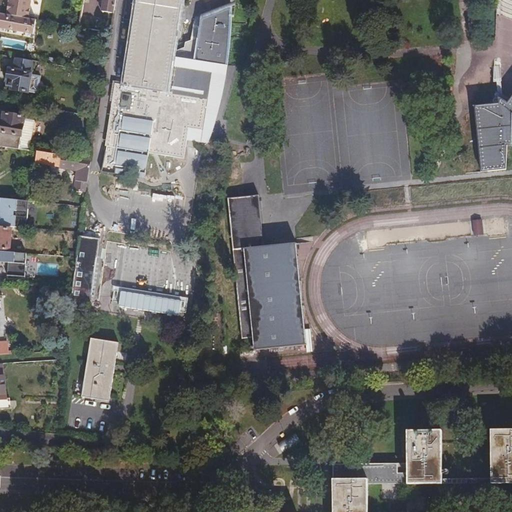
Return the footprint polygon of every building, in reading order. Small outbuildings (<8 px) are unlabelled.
[(27,18),(29,0),(6,0),(4,14),(27,18)] [(231,10),(202,21),(202,25),(199,39),(193,42),(187,47),(187,49),(177,53),(183,0),(138,0),(124,96),(114,94),(106,147),(108,147),(107,153),(106,153),(103,174),(118,176),(118,172),(147,176),(151,153),(185,158),(190,128),(203,130),(207,98),(171,93),(173,80),(221,87),(227,88),(230,65),(233,43),(233,32),(233,19),(232,13),(231,10)] [(105,0),(103,12),(115,14),(117,0),(105,0)] [(0,15),(0,28),(31,34),(33,21),(0,15)] [(114,22),(83,17),(81,28),(112,33),(114,22)] [(29,63),(10,60),(8,72),(5,72),(3,84),(4,84),(3,88),(8,89),(7,92),(24,95),(29,63)] [(106,74),(108,61),(100,60),(98,73),(106,74)] [(207,98),(203,130),(215,131),(221,87),(173,80),(171,93),(207,98)] [(103,94),(97,93),(95,108),(101,109),(103,94)] [(511,94),(507,100),(499,96),(496,95),(493,94),(489,105),(470,107),(476,153),(478,172),(503,170),(501,151),(504,149),(504,147),(511,146),(511,94)] [(35,109),(20,106),(19,113),(34,116),(35,109)] [(0,146),(16,149),(21,118),(0,114),(0,146)] [(84,184),(88,162),(35,153),(34,164),(56,167),(56,169),(75,172),(73,182),(84,184)] [(255,344),(249,344),(249,349),(246,350),(247,352),(250,352),(250,353),(302,348),(292,245),(273,247),(259,248),(254,196),(224,199),(238,341),(248,340),(254,339),(255,344)] [(25,202),(2,199),(0,218),(0,226),(23,228),(23,221),(21,220),(21,209),(24,209),(25,202)] [(49,213),(39,212),(37,227),(47,228),(49,213)] [(480,220),(471,221),(472,235),(481,234),(480,220)] [(12,229),(0,227),(0,248),(10,250),(12,229)] [(96,241),(76,238),(66,310),(86,313),(96,241)] [(309,242),(299,243),(299,252),(309,251),(309,242)] [(195,263),(115,249),(112,266),(192,280),(195,263)] [(0,262),(9,263),(8,276),(21,277),(23,254),(0,252),(0,262)] [(186,316),(189,297),(116,286),(113,304),(186,316)] [(116,344),(89,340),(80,399),(106,403),(116,344)] [(511,432),(486,433),(486,481),(486,487),(511,486),(511,432)] [(402,434),(403,466),(403,487),(436,487),(436,482),(436,433),(402,434)] [(327,483),(327,511),(362,511),(362,487),(362,466),(327,466),(327,483)] [(403,466),(362,466),(362,487),(403,487),(403,466)]
